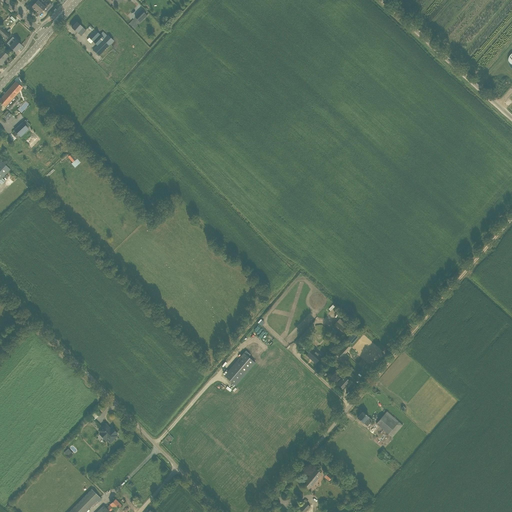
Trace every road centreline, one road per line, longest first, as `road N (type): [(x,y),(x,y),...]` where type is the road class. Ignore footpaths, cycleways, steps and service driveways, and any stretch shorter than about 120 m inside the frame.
road 1 (unclassified): [(222,511),(0,280)]
road 2 (track): [(354,405),(511,214)]
road 3 (unclassified): [(511,118),(382,0)]
road 4 (unclassified): [(259,511),(354,405)]
